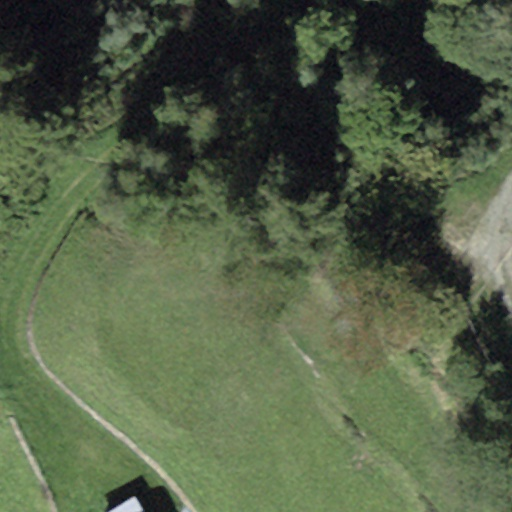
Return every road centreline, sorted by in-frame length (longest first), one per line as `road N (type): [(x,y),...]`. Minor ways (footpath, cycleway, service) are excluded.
road 1 (track): [(304,0),(96,172),(8,283),(11,375),(62,492)]
road 2 (track): [(511,213),(489,246),(483,321),(511,370)]
